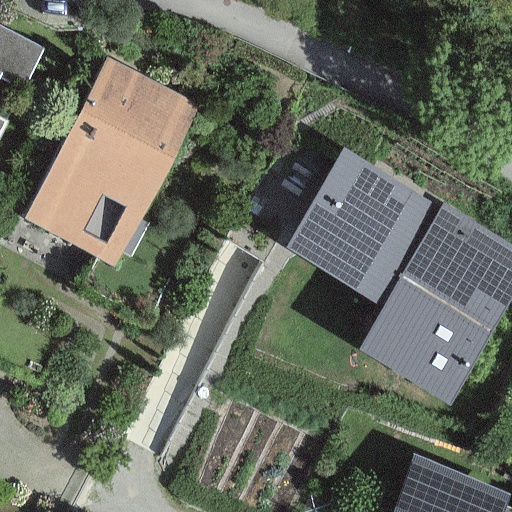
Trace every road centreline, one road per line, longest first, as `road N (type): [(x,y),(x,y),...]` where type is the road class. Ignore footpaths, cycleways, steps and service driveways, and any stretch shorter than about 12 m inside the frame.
road 1 (residential): [(511,164),(428,108),(333,60),(182,0)]
road 2 (unknown): [(154,511),(0,445)]
